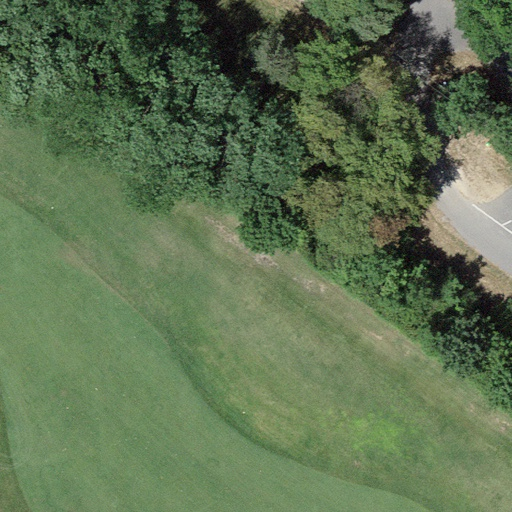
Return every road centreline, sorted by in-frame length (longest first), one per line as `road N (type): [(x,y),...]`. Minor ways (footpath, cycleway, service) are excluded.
road 1 (residential): [(446,0),(441,25),(476,99),(511,125)]
road 2 (track): [(309,0),(376,25),(441,25)]
